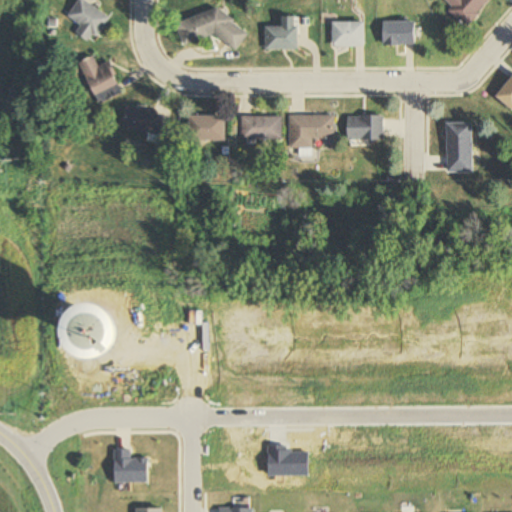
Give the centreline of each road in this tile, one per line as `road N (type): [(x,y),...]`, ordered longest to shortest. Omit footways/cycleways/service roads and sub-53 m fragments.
road 1 (residential): [(25,454),(81,420),(511,412)]
road 2 (residential): [(143,0),(145,46),(167,73),(203,86),(461,82),(511,24)]
